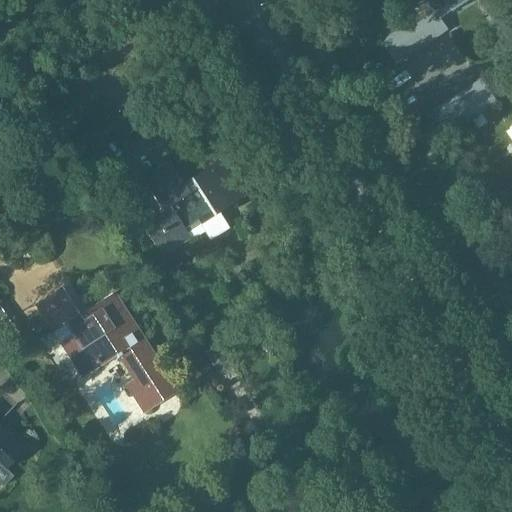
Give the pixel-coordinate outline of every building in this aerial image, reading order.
[(419,0),(413,4),(420,15),(438,38),(448,31),(440,19),(452,11),(453,13),(472,0),(419,0)] [(420,15),(412,21),(428,45),(438,38),(420,15)] [(412,21),(401,28),(418,51),(428,45),(412,21)] [(401,28),(392,34),(408,58),(418,51),(401,28)] [(408,58),(392,34),(381,42),(397,65),(408,58)] [(482,80),(471,87),(487,110),(497,103),(482,80)] [(471,87),(461,94),(476,116),(487,110),(471,87)] [(461,94),(451,101),(466,123),(476,116),(461,94)] [(451,101),(441,107),(456,130),(466,123),(451,101)] [(456,130),(441,107),(431,114),(446,137),(456,130)] [(142,182),(165,218),(143,232),(161,259),(190,241),(187,235),(191,241),(204,233),(210,242),(228,230),(219,215),(243,199),(219,162),(183,186),(169,165),(142,182)] [(507,222),(501,226),(505,233),(510,240),(511,238),(511,211),(504,217),(507,222)] [(50,297),(34,307),(57,344),(80,380),(115,357),(131,381),(123,386),(142,415),(177,392),(113,294),(80,317),(62,289),(50,297)] [(22,333),(4,305),(0,307),(0,339),(3,344),(22,333)] [(204,354),(213,369),(227,360),(219,346),(204,354)] [(0,468),(4,472),(24,452),(0,429),(0,468)] [(282,438),(273,444),(277,451),(287,446),(282,438)] [(100,507),(102,511),(124,511),(115,497),(100,507)]
